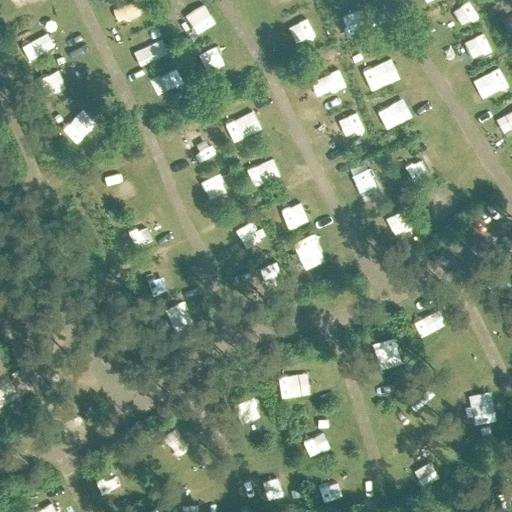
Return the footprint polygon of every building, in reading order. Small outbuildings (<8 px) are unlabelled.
[(107,12),(113,23),(135,11),(129,1),(107,12)] [(344,26),(369,17),(364,4),(339,13),(344,26)] [(291,23),(297,36),(319,26),(313,13),(291,23)] [(49,52),(41,35),(22,44),(30,61),(49,52)] [(384,56),(357,67),(366,87),(392,76),(384,56)] [(58,72),(64,90),(79,85),(73,67),(58,72)] [(314,85),(323,105),(352,91),(342,72),(314,85)] [(161,84),(165,95),(184,88),(180,78),(161,84)] [(381,129),(406,118),(398,99),(372,110),(381,129)] [(254,103),(235,112),(247,139),(266,131),(254,103)] [(214,130),(185,140),(192,160),(222,150),(214,130)] [(384,166),(372,173),(383,194),(396,187),(384,166)] [(109,181),(115,199),(144,189),(138,171),(109,181)] [(104,181),(94,187),(101,199),(111,192),(104,181)] [(447,198),(424,209),(432,226),(455,214),(447,198)] [(297,224),(288,206),(273,214),(282,232),(297,224)] [(395,234),(414,226),(405,206),(386,214),(395,234)] [(234,247),(264,241),(260,221),(229,227),(234,247)] [(0,367),(0,425),(25,410),(0,367)] [(274,496),(305,488),(298,463),(267,472),(274,496)] [(345,479),(322,476),(320,495),(342,498),(345,479)]
